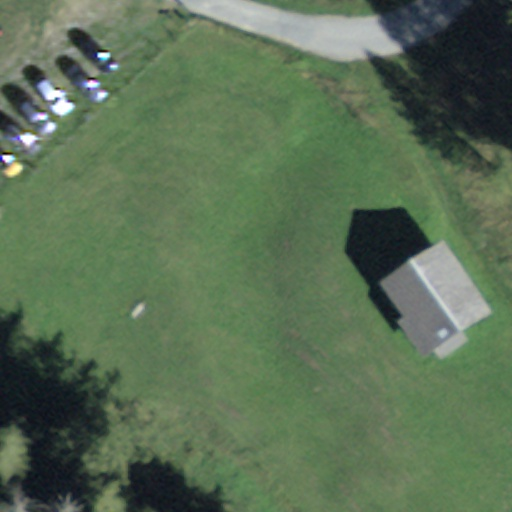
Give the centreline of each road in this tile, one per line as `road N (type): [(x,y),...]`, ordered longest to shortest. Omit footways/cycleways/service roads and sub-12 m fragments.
road 1 (track): [(201,0),(341,38),(386,34),(445,0)]
road 2 (track): [(0,148),(120,0)]
